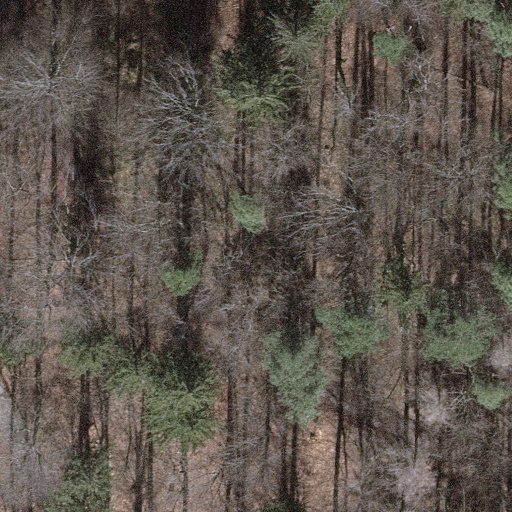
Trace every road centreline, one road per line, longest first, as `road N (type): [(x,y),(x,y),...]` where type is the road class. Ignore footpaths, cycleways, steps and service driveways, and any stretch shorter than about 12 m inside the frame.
road 1 (track): [(0,27),(58,164),(174,275),(338,407),(511,471)]
road 2 (track): [(60,511),(0,400)]
